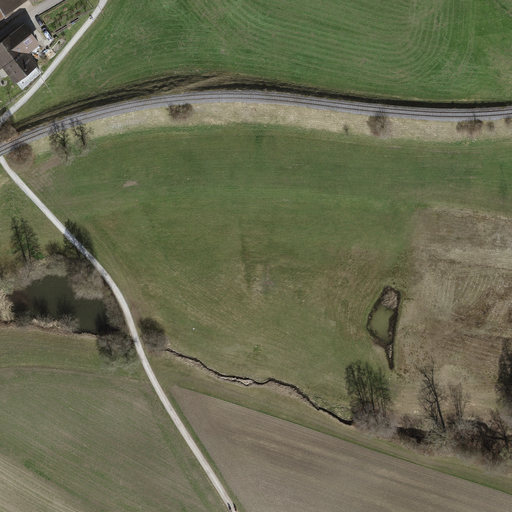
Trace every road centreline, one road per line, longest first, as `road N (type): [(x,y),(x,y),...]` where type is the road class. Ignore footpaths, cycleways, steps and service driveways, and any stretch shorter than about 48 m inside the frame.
road 1 (track): [(234,511),(155,384),(118,293),(0,157)]
road 2 (track): [(0,123),(104,0)]
